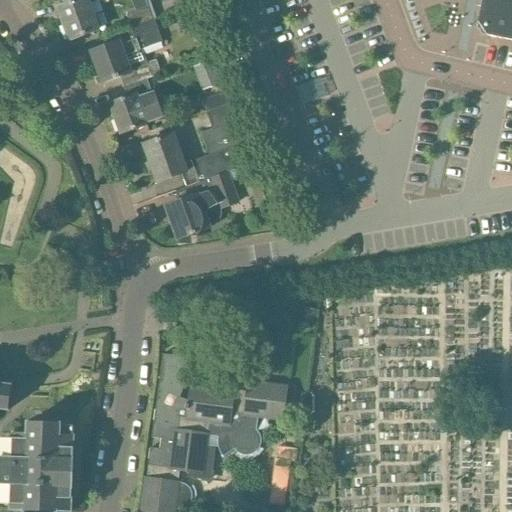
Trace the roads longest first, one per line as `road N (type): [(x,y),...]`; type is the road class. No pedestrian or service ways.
road 1 (residential): [(0,0),(82,128),(121,236),(151,276)]
road 2 (residential): [(109,511),(137,297),(151,276)]
road 3 (residential): [(151,276),(299,250),(331,225)]
road 4 (residential): [(385,0),(416,62),(511,85)]
